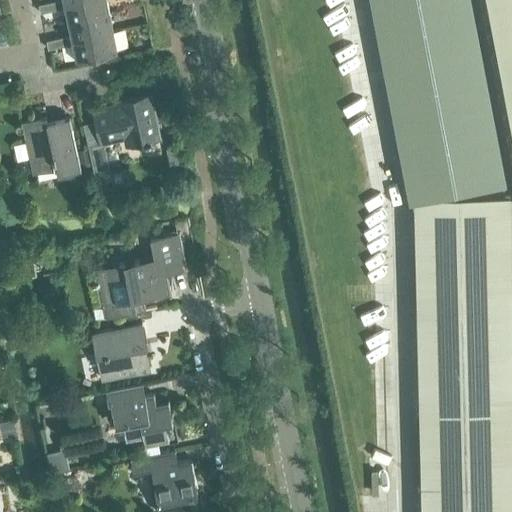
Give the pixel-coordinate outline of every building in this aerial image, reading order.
[(54,9),(66,6),(64,1),(64,0),(54,0),(52,1),(54,9)] [(66,6),(69,21),(110,12),(108,0),(70,0),(64,1),(66,6)] [(466,0),(374,0),(413,199),(416,199),(509,197),(509,194),(509,181),(503,182),(466,0)] [(511,0),(490,0),(511,114),(511,0)] [(41,11),(54,9),(52,1),(40,3),(41,11)] [(72,34),(72,39),(114,29),(110,12),(69,21),(72,34)] [(72,39),(73,43),(76,57),(118,48),(114,29),(72,39)] [(62,45),(73,43),(72,39),(72,34),(60,37),(62,45)] [(49,48),(62,45),(60,37),(47,39),(49,48)] [(94,165),(97,180),(112,177),(104,141),(124,137),(126,143),(160,136),(151,91),(116,99),(116,101),(93,106),(96,119),(84,122),(90,149),(94,165)] [(22,120),(33,172),(56,167),(57,172),(81,168),(78,152),(70,116),(47,121),(46,115),(22,120)] [(81,168),(94,165),(90,149),(78,152),(81,168)] [(182,164),(171,166),(173,182),(185,180),(182,164)] [(511,511),(511,311),(509,197),(416,199),(423,511),(511,511)] [(154,253),(93,265),(101,302),(104,301),(106,314),(138,307),(135,295),(172,288),(168,269),(187,265),(180,231),(178,232),(177,229),(152,234),(152,236),(151,237),(154,253)] [(93,332),(102,379),(149,369),(144,344),(147,344),(143,322),(93,332)] [(106,390),(109,402),(111,402),(115,423),(123,421),(126,438),(144,435),(146,443),(176,437),(169,399),(155,402),(154,393),(138,396),(135,385),(106,390)] [(177,461),(175,450),(130,459),(132,472),(151,468),(159,511),(168,511),(197,506),(192,480),(196,479),(191,458),(177,461)] [(65,475),(63,479),(64,488),(68,491),(77,489),(80,486),(78,477),(74,474),(65,475)]
